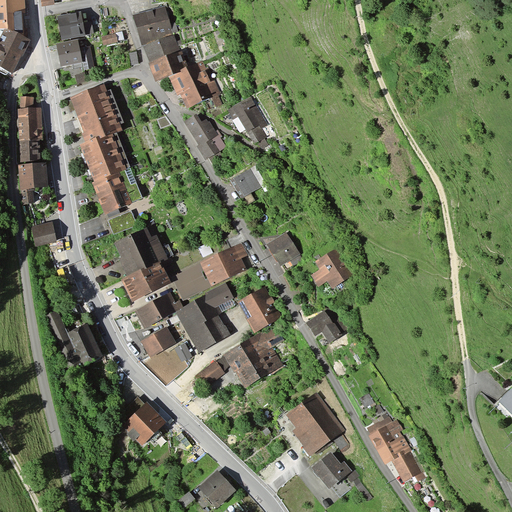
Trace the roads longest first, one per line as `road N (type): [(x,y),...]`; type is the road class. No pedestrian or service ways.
road 1 (tertiary): [(273,511),(116,346),(81,274),(48,99)]
road 2 (unclassified): [(40,65),(15,77),(15,212),(39,368),(75,511)]
road 3 (residential): [(413,511),(172,111)]
road 4 (track): [(455,276),(443,199),(372,66),(357,0)]
road 5 (residential): [(511,498),(469,405),(465,360)]
